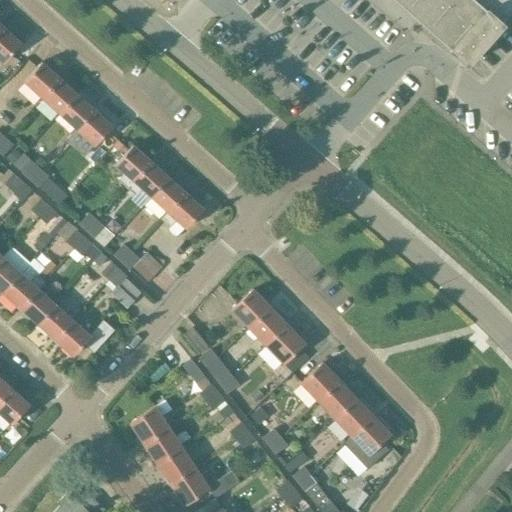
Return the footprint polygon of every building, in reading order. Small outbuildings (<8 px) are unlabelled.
[(511,0),(395,0),(451,49),(450,50),(467,65),(503,24),(503,23),(511,12),(511,0)] [(2,27),(0,29),(0,59),(2,62),(20,43),(2,27)] [(42,97),(59,78),(41,62),(24,81),(42,97)] [(59,113),(77,94),(59,78),(42,97),(59,113)] [(77,129),(94,110),(77,94),(59,113),(77,129)] [(77,129),(67,139),(85,156),(94,146),(112,127),(94,110),(77,129)] [(5,138),(0,143),(0,154),(2,157),(13,145),(5,138)] [(132,145),(115,164),(124,172),(117,180),(126,188),(133,180),(150,161),(132,145)] [(29,181),(40,169),(23,153),(12,165),(29,181)] [(133,180),(126,188),(135,196),(142,188),(150,196),(168,177),(150,161),(133,180)] [(37,188),(48,176),(40,169),(29,181),(37,188)] [(13,173),(3,184),(13,193),(23,182),(13,173)] [(168,212),(185,193),(168,177),(150,196),(168,212)] [(21,201),(28,193),(32,189),(23,182),(13,193),(12,194),(21,201)] [(168,212),(161,219),(170,227),(177,220),(186,228),(203,209),(185,193),(168,212)] [(38,217),(49,204),(41,197),(30,209),(38,217)] [(58,212),(49,204),(38,217),(47,224),(57,212),(58,212)] [(86,232),(97,220),(88,212),(77,224),(86,232)] [(54,233),(66,220),(59,214),(35,240),(42,246),(54,233)] [(97,220),(86,232),(93,239),(94,239),(104,227),(97,220)] [(73,249),(84,236),(76,229),(65,241),(73,249)] [(92,244),(84,236),(73,249),(81,256),(92,244)] [(121,263),(132,251),(124,244),(112,256),(121,263)] [(3,257),(0,259),(0,290),(2,293),(20,273),(30,262),(12,247),(3,257)] [(132,267),(140,259),(132,251),(121,263),(129,271),(132,267)] [(132,267),(148,282),(162,266),(146,252),(140,259),(132,267)] [(111,261),(101,273),(109,280),(119,268),(111,261)] [(116,288),(125,278),(127,276),(119,268),(109,280),(116,288)] [(20,273),(2,293),(11,301),(20,309),(38,289),(44,281),(36,273),(29,280),(20,273)] [(125,278),(116,288),(117,288),(111,294),(127,309),(141,292),(125,278)] [(27,314),(38,324),(55,304),(44,294),(38,289),(20,309),(27,314)] [(250,327),(271,307),(254,289),(233,309),(250,327)] [(42,328),(55,340),(73,320),(60,308),(55,304),(38,324),(42,328)] [(267,345),(288,324),(271,307),(250,327),(267,345)] [(57,342),(73,356),(84,344),(94,353),(114,330),(104,321),(91,336),(75,322),(73,320),(55,340),(57,342)] [(288,324),(267,345),(283,362),(304,342),(288,324)] [(183,335),(198,354),(208,347),(192,327),(183,335)] [(210,348),(198,358),(204,366),(217,356),(210,348)] [(217,356),(204,366),(219,385),(232,375),(217,356)] [(205,402),(218,392),(212,383),(211,384),(191,359),(182,366),(202,391),(199,393),(205,402)] [(318,401),(340,380),(323,362),(301,382),(318,401)] [(232,375),(219,385),(227,395),(239,384),(232,375)] [(0,400),(11,389),(0,378),(0,400)] [(334,418),(356,397),(340,380),(318,401),(334,418)] [(11,389),(0,400),(0,413),(12,424),(29,405),(11,389)] [(225,400),(218,392),(205,402),(212,410),(217,406),(225,400)] [(351,436),(373,415),(356,397),(334,418),(351,436)] [(225,417),(233,411),(228,405),(220,411),(225,417)] [(145,443),(170,427),(156,407),(131,423),(145,443)] [(351,436),(343,443),(367,468),(387,449),(381,442),(390,433),(373,415),(351,436)] [(236,440),(248,430),(242,421),(229,431),(236,440)] [(170,427),(145,443),(158,464),(183,448),(170,427)] [(267,447),(280,437),(273,428),(261,438),(267,447)] [(243,449),(255,438),(248,430),(236,440),(243,449)] [(274,455),(287,445),(280,437),(267,447),(274,455)] [(183,448),(158,464),(172,484),(196,468),(183,448)] [(291,476),(295,481),(304,493),(317,483),(304,466),(291,476)] [(176,481),(172,484),(185,505),(210,489),(215,497),(239,482),(232,470),(215,482),(207,471),(201,475),(196,468),(176,481)] [(281,497),(294,487),(288,479),(274,489),(281,497)] [(317,483),(304,493),(317,509),(330,499),(317,483)] [(89,511),(96,505),(75,486),(59,505),(61,507),(55,511),(89,511)] [(287,506),(301,496),(294,487),(281,497),(287,506)]
